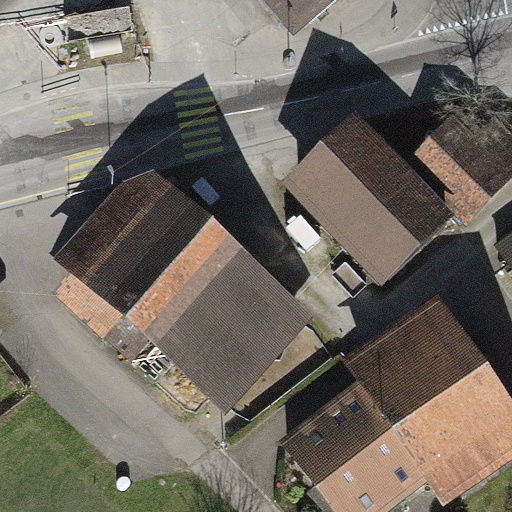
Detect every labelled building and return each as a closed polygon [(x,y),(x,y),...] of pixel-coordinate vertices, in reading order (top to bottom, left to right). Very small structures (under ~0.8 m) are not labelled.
[(347,0),(264,0),(298,40),(347,0)] [(511,193),(511,132),(483,102),(412,170),(471,232),(511,193)] [(365,122),(292,192),(409,313),(482,243),(471,232),(412,170),(365,122)] [(334,339),(148,167),(57,264),(243,437),(334,339)] [(511,240),(501,248),(511,264),(511,240)] [(462,511),(511,476),(511,390),(450,304),(357,371),(372,391),(287,452),(330,511),(410,511),(433,496),(444,511),(462,511)]
